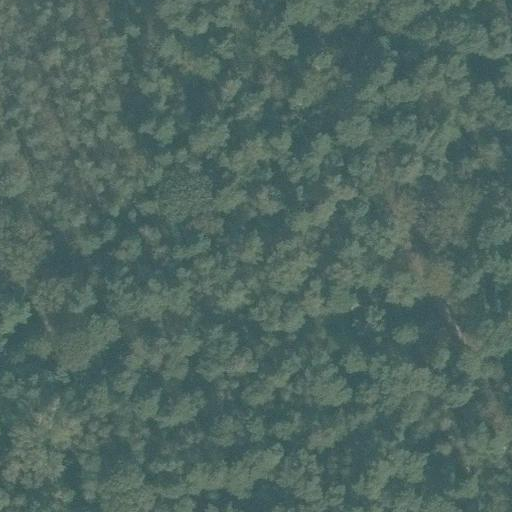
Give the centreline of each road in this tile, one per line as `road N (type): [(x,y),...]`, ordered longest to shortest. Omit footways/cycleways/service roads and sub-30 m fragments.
road 1 (track): [(511,438),(300,0)]
road 2 (track): [(0,206),(118,511)]
